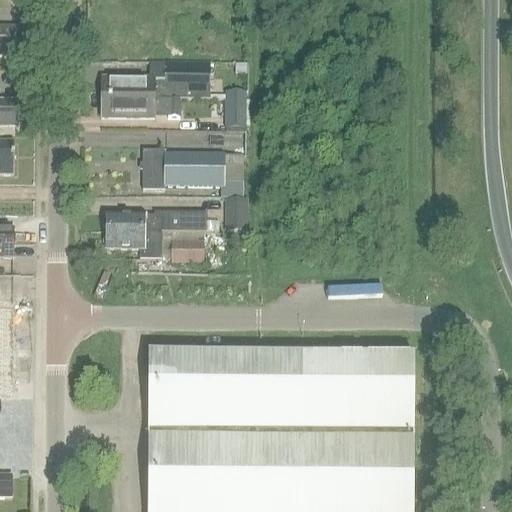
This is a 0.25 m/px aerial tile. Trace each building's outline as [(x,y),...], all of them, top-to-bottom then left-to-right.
[(0,58),(15,59),(15,31),(0,30),(0,58)] [(101,82),(101,102),(171,102),(171,87),(188,88),(188,92),(209,92),(209,71),(164,71),(164,83),(101,82)] [(101,102),(101,120),(154,120),(154,114),(168,114),(168,120),(180,120),(180,102),(171,102),(101,102)] [(226,102),(226,131),(250,131),(250,102),(226,102)] [(0,130),(14,130),(14,104),(0,103),(0,130)] [(0,178),(14,179),(14,145),(0,144),(0,178)] [(142,154),(142,194),(164,194),(164,190),(220,190),(220,203),(226,203),(243,203),(244,159),(164,158),(164,154),(142,154)] [(226,203),(226,217),(247,217),(247,203),(243,203),(226,203)] [(187,236),(205,237),(205,216),(155,216),(155,218),(106,218),(105,235),(164,236),(171,236),(171,235),(187,236)] [(0,246),(13,247),(13,232),(0,231),(0,246)] [(164,236),(105,235),(105,252),(140,252),(140,263),(163,263),(164,236)] [(247,241),(229,242),(229,254),(247,254),(247,241)] [(0,261),(13,261),(13,247),(0,246),(0,261)] [(205,268),(205,246),(173,246),(173,263),(173,268),(205,268)] [(0,399),(11,399),(12,310),(0,310),(0,399)] [(147,511),(412,511),(412,481),(413,362),(148,360),(148,376),(147,481),(147,511)] [(12,479),(0,478),(0,501),(11,501),(12,481),(12,479)]
